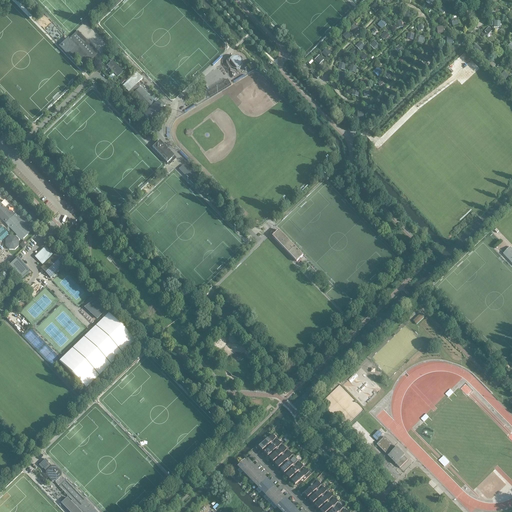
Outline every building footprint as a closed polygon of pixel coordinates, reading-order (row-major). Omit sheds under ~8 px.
[(375,4),(371,8),(375,12),(379,8),(375,4)] [(382,21),(378,25),(382,29),(386,25),(382,21)] [(350,29),(354,33),(358,29),(354,25),(350,29)] [(375,28),(371,32),(375,36),(379,32),(375,28)] [(99,53),(78,31),(70,39),(69,39),(62,46),(63,46),(62,48),(62,49),(69,56),(71,57),(73,55),(84,67),(99,53)] [(347,32),(342,36),(347,40),(351,36),(347,32)] [(385,32),(381,36),(385,40),(390,36),(385,32)] [(62,46),(69,39),(68,38),(59,47),(68,57),(69,56),(62,49),(62,48),(63,46),(62,46)] [(360,42),(356,46),(360,51),(364,47),(360,42)] [(375,42),(370,46),(375,50),(379,46),(375,42)] [(482,50),(476,44),(473,47),(478,53),(482,50)] [(400,46),(395,50),(400,54),(404,50),(400,46)] [(438,47),(435,53),(441,55),(443,50),(438,47)] [(326,49),(322,53),(326,57),(331,53),(326,49)] [(353,49),(349,53),(353,58),(357,54),(353,49)] [(410,50),(406,54),(410,58),(414,54),(410,50)] [(363,53),(359,57),(363,61),(368,57),(363,53)] [(431,55),(428,60),(433,63),(436,59),(431,55)] [(323,60),(319,56),(315,60),(319,64),(323,60)] [(385,60),(389,65),(393,61),(389,56),(385,60)] [(241,58),(240,58),(239,58),(238,57),(237,57),(236,57),(235,57),(234,57),(233,57),(233,58),(232,58),(231,58),(231,59),(230,60),(230,61),(229,61),(229,62),(229,63),(229,64),(229,65),(229,66),(230,66),(230,67),(230,68),(231,68),(231,69),(232,69),(232,70),(233,70),(234,70),(235,70),(236,70),(237,70),(238,70),(239,70),(239,69),(240,69),(241,68),(241,67),(242,67),(242,66),(242,65),(242,64),(243,64),(243,63),(242,63),(242,62),(242,61),(243,61),(241,58)] [(403,57),(399,61),(403,65),(407,61),(403,57)] [(238,72),(237,70),(236,70),(235,70),(234,70),(233,70),(232,70),(232,69),(231,69),(231,68),(230,68),(230,67),(230,66),(229,66),(229,65),(229,64),(229,63),(229,62),(229,61),(230,61),(228,59),(227,60),(226,60),(226,61),(226,62),(226,63),(226,64),(227,64),(226,65),(222,66),(226,70),(225,71),(227,72),(229,68),(230,69),(230,70),(230,71),(231,72),(232,73),(232,74),(232,75),(232,76),(233,77),(234,79),(241,75),(238,72)] [(123,72),(112,61),(107,66),(118,77),(123,72)] [(378,68),(373,72),(378,77),(382,73),(378,68)] [(311,73),(317,79),(319,77),(313,71),(311,73)] [(417,71),(413,75),(417,79),(421,75),(417,71)] [(388,72),(384,76),(388,80),(392,76),(388,72)] [(508,77),(504,72),(500,76),(504,81),(508,77)] [(157,103),(152,98),(151,98),(141,88),(140,88),(136,84),(142,79),(137,73),(127,83),(126,82),(122,86),(131,95),(131,94),(133,96),(132,96),(145,110),(144,112),(146,114),(144,116),(152,124),(166,111),(162,108),(163,107),(164,106),(162,104),(161,106),(158,103),(157,103)] [(410,78),(406,82),(410,86),(414,82),(410,78)] [(381,79),(377,83),(381,87),(385,83),(381,79)] [(394,93),(390,97),(394,101),(398,97),(394,93)] [(387,100),(382,104),(387,108),(391,104),(387,100)] [(163,146),(159,142),(153,148),(169,165),(176,158),(164,145),(163,146)] [(199,181),(183,165),(180,169),(190,180),(189,181),(194,186),(199,181)] [(190,180),(180,169),(179,170),(189,181),(190,180)] [(6,210),(0,203),(0,216),(4,221),(5,222),(4,222),(17,235),(15,237),(10,237),(6,241),(6,246),(9,250),(15,250),(19,246),(19,241),(21,239),(22,240),(32,231),(33,230),(17,213),(13,217),(12,216),(12,215),(7,210),(6,210)] [(2,226),(0,227),(0,241),(9,233),(2,226)] [(303,256),(289,242),(290,242),(288,240),(288,241),(279,231),(272,237),(273,237),(282,246),(281,247),(283,248),(297,262),(303,256)] [(23,249),(28,244),(27,243),(25,241),(20,246),(23,249)] [(46,247),(35,258),(43,267),(41,269),(51,278),(53,276),(64,265),(67,262),(58,253),(57,253),(54,256),(46,247)] [(511,249),(510,247),(510,248),(503,254),(511,263),(511,249)] [(31,271),(19,258),(10,266),(21,279),(31,271)] [(97,319),(85,308),(90,305),(89,305),(95,300),(106,311),(95,300),(84,308),(97,320),(105,311),(100,316),(97,319)] [(106,311),(100,305),(95,300),(89,305),(90,305),(85,308),(97,319),(100,316),(105,311),(106,311)] [(217,308),(210,301),(204,306),(211,313),(217,308)] [(59,362),(86,389),(136,341),(136,340),(110,313),(109,314),(95,328),(92,330),(90,332),(64,358),(61,360),(59,362)] [(416,325),(424,318),(422,316),(420,314),(416,318),(415,319),(413,321),(416,325)] [(310,405),(311,404),(308,401),(307,401),(301,407),(302,407),(303,408),(305,410),(308,407),(310,405)] [(374,435),(377,439),(382,433),(379,430),(374,435)] [(269,449),(278,441),(272,435),(258,448),(262,452),(267,448),(268,449),(269,449)] [(405,456),(396,448),(384,437),(376,445),(388,456),(387,457),(394,463),(395,465),(396,464),(396,465),(397,466),(399,467),(400,468),(408,460),(404,457),(405,456)] [(274,455),(283,446),(278,441),(269,449),(268,449),(264,454),(268,458),(272,453),(274,455)] [(280,461),(289,452),(283,446),(274,455),(269,459),(273,463),(278,459),(279,461),(280,461)] [(285,467),(294,458),(289,452),(280,461),(279,461),(275,465),(279,469),(283,465),(285,466),(285,467)] [(291,472),(300,463),(294,458),(285,467),(285,466),(280,471),(284,475),(289,470),(290,472),(291,472)] [(43,469),(46,472),(52,467),(49,463),(46,459),(39,465),(42,469),(43,469)] [(243,472),(251,464),(248,460),(245,463),(245,462),(239,468),(240,468),(238,470),(241,474),(243,472)] [(296,478),(305,469),(300,463),(291,472),(290,472),(286,476),(290,480),(294,476),(296,478)] [(247,476),(255,468),(256,469),(257,467),(257,465),(254,467),(251,464),(243,472),(247,476)] [(97,511),(68,481),(67,480),(66,481),(62,476),(62,473),(55,467),(52,467),(46,472),(46,476),(53,482),(56,482),(58,484),(57,485),(59,487),(72,501),(71,502),(67,498),(66,499),(70,503),(66,506),(72,511),(97,511)] [(251,480),(259,472),(256,469),(255,468),(247,476),(251,480)] [(302,484),(311,475),(305,469),(296,478),(291,482),(295,486),(300,482),(302,484)] [(254,484),(263,476),(265,475),(264,473),(262,475),(259,472),(251,480),(249,482),(252,485),(254,483),(254,484)] [(258,488),(266,480),(263,476),(254,484),(258,488)] [(262,492),(270,484),(271,484),(272,483),(272,482),(272,481),(269,483),(266,480),(258,488),(262,492)] [(312,494),(321,485),(316,480),(306,489),(308,491),(304,495),(308,499),(312,495),(312,494)] [(266,495),(274,487),(271,484),(270,484),(262,492),(260,494),(263,497),(265,495),(266,495)] [(317,500),(327,491),(321,485),(312,494),(312,495),(314,496),(309,501),(313,505),(317,500)] [(269,499),(278,491),(278,492),(280,490),(279,489),(279,488),(277,491),(274,487),(266,495),(266,496),(264,497),(267,501),(269,499)] [(281,495),(278,492),(278,491),(269,499),(273,503),(281,495)] [(323,506),(332,497),(327,491),(317,500),(319,502),(315,506),(319,510),(323,506)] [(277,507),(285,499),(286,500),(287,498),(287,496),(284,498),(281,495),(273,503),(271,505),(275,509),(277,507)] [(328,511),(338,503),(332,497),(323,506),(325,508),(320,511),(328,511)] [(70,503),(66,499),(62,503),(70,511),(72,511),(66,506),(70,503)] [(281,511),(289,503),(286,500),(285,499),(277,507),(281,511)] [(281,511),(287,511),(293,507),(295,506),(294,504),(292,506),(289,503),(281,511)] [(339,511),(343,508),(338,503),(328,511),(339,511)]
